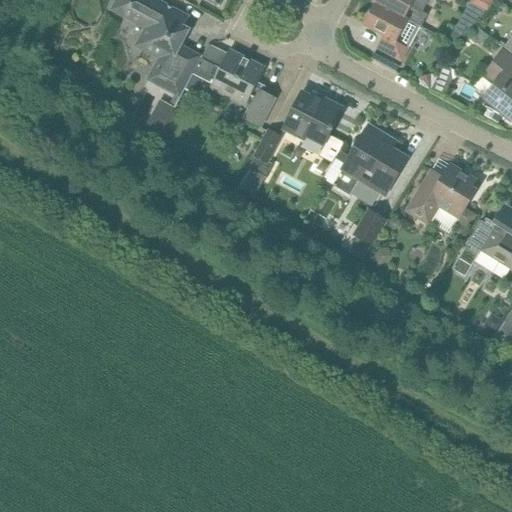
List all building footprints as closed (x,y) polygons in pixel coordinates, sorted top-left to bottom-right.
[(190,29),(184,26),(189,16),(157,0),(116,0),(112,10),(146,28),(136,46),(159,58),(148,80),(181,97),(203,56),(202,55),(202,56),(181,46),(190,29)] [(421,26),(374,0),(373,2),(376,3),(364,25),(384,36),(377,48),(402,62),(421,26)] [(427,14),(423,12),(428,0),(373,0),(374,0),(421,26),(427,14)] [(494,0),(471,0),(470,3),(488,12),(497,1),(494,0)] [(265,68),(229,50),(210,89),(250,109),(244,119),(260,127),(276,97),(261,90),(263,85),(258,82),(265,68)] [(511,57),(504,51),(485,74),(497,83),(488,94),(490,95),(484,106),(510,119),(511,117),(511,57)] [(396,72),(400,65),(375,52),(372,59),(396,72)] [(322,101),(302,92),(283,129),(304,140),(306,136),(324,146),(344,108),(324,98),(322,101)] [(333,185),(350,196),(360,180),(386,195),(408,159),(391,149),(396,142),(369,126),(351,156),(346,164),(333,185)] [(273,164),(268,161),(281,137),(269,131),(239,186),(256,195),(273,164)] [(326,158),(333,162),(341,149),(334,145),(326,158)] [(341,150),(336,158),(346,164),(351,156),(341,150)] [(440,207),(459,218),(477,190),(472,187),(476,180),(452,165),(440,184),(428,176),(407,211),(429,225),(440,207)] [(511,208),(505,204),(496,219),(489,215),(486,219),(484,217),(466,246),(480,254),(482,250),(511,268),(511,208)] [(369,210),(354,235),(358,237),(372,245),(387,220),(369,210)] [(460,257),(452,269),(466,277),(473,265),(460,257)] [(511,310),(493,340),(504,347),(511,333),(511,310)]
